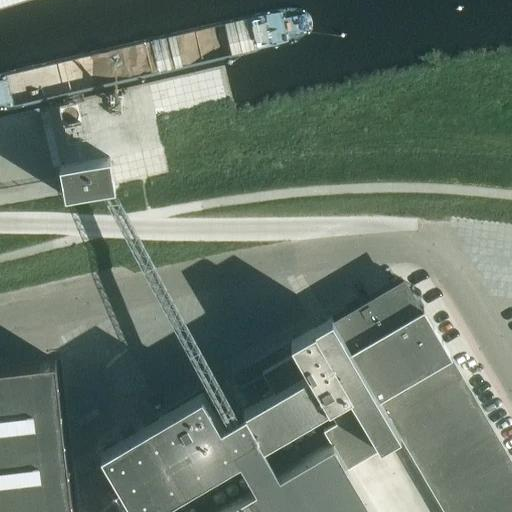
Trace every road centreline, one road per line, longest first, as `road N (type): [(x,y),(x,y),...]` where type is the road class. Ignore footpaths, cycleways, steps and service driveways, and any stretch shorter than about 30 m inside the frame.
road 1 (unclassified): [(363,244),(276,256),(0,320)]
road 2 (unclassified): [(363,244),(273,229),(0,222)]
road 3 (unclassified): [(511,379),(434,251),(413,242),(363,244)]
